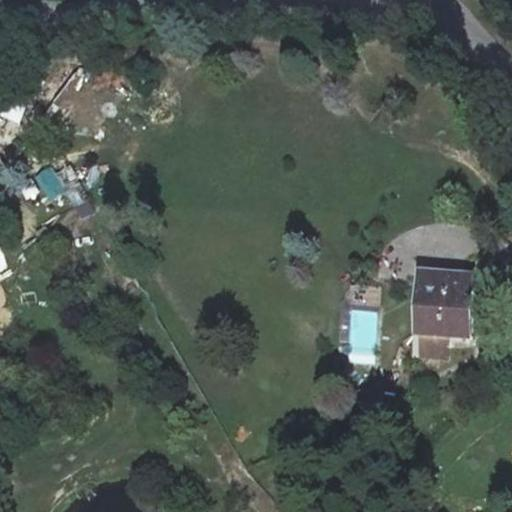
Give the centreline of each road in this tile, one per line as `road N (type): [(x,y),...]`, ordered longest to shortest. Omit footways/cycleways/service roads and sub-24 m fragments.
road 1 (unclassified): [(184,0),(33,16),(0,0)]
road 2 (unclassified): [(511,83),(446,10),(388,0)]
